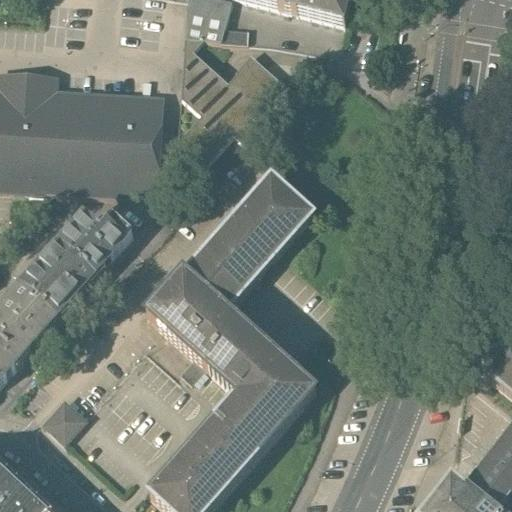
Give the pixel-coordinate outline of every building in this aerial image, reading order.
[(353,0),(233,0),(233,5),(347,32),(353,0)] [(232,10),(190,1),(187,42),(223,45),(227,32),(232,10)] [(227,32),(223,45),(246,46),(249,36),(227,32)] [(230,93),(187,54),(183,100),(183,103),(200,119),(175,148),(202,172),(233,137),(242,147),(262,125),(254,116),(279,88),(254,66),(230,93)] [(159,201),(165,99),(58,92),(59,77),(26,75),(0,73),(0,190),(17,192),(60,194),(159,201)] [(237,402),(148,501),(161,511),(219,511),(320,398),(292,374),(251,337),(232,321),(282,263),(318,223),(273,184),(147,323),(237,402)] [(132,240),(112,225),(101,237),(83,224),(60,250),(96,280),(108,266),(132,240)] [(96,280),(60,250),(22,290),(58,322),(84,293),(96,280)] [(58,322),(22,290),(0,314),(0,345),(20,364),(36,346),(58,322)] [(506,511),(511,505),(511,344),(504,338),(487,362),(481,359),(475,361),(471,364),(470,370),(475,375),(482,378),(492,378),(511,395),(511,426),(461,488),(447,476),(430,500),(421,511),(506,511)] [(20,364),(0,345),(0,386),(11,375),(20,364)] [(66,405),(43,430),(67,451),(89,426),(66,405)] [(0,511),(42,511),(23,495),(0,474),(0,511)]
